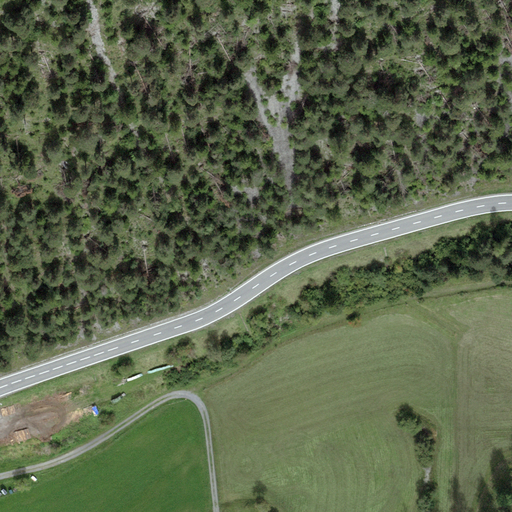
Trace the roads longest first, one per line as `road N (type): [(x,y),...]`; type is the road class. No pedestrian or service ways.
road 1 (secondary): [(0,388),(204,317),(328,248),(511,203)]
road 2 (track): [(0,482),(95,450),(182,401)]
road 3 (track): [(182,401),(203,414),(209,431),(218,511)]
